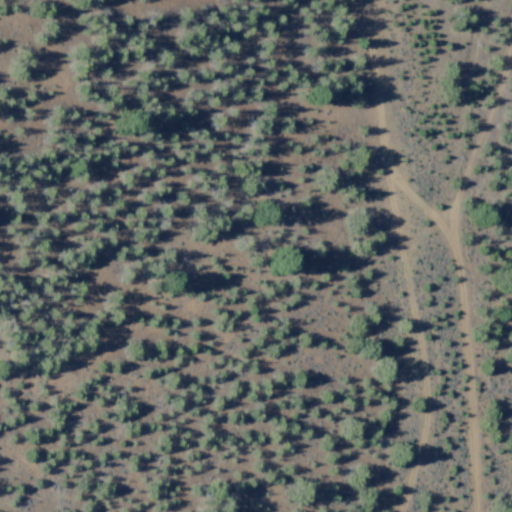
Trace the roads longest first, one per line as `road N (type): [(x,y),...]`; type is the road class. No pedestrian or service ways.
road 1 (track): [(394,511),(426,413),(362,0)]
road 2 (track): [(382,145),(457,259)]
